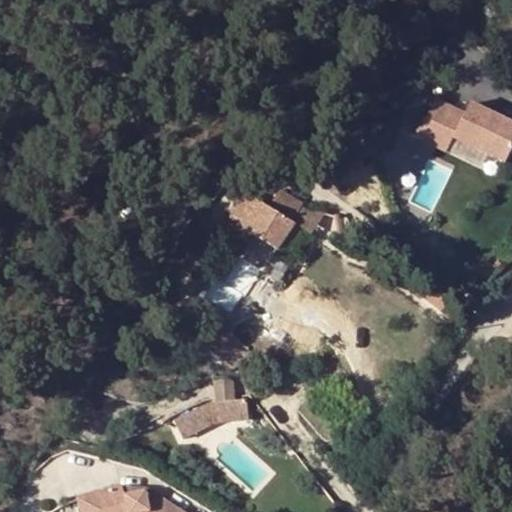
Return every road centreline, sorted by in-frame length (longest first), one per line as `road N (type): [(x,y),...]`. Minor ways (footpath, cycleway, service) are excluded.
road 1 (residential): [(372,511),(418,410),(511,311)]
road 2 (unknown): [(489,335),(321,236)]
